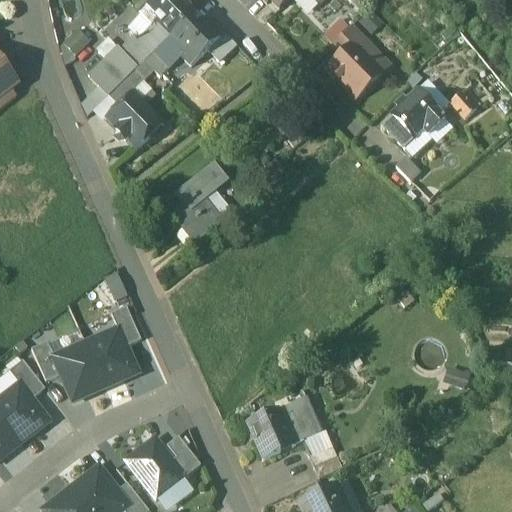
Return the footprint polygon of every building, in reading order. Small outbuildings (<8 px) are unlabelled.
[(177,0),(159,0),(140,19),(152,30),(156,26),(171,40),(194,17),(177,0)] [(259,0),(267,7),(271,4),(279,13),(292,0),(259,0)] [(328,0),(308,0),(319,10),(328,0)] [(220,43),(194,17),(171,40),(185,55),(180,60),(191,71),(208,55),(220,43)] [(152,30),(139,43),(153,57),(171,40),(156,26),(152,30)] [(352,30),(331,51),(341,61),(354,49),(359,54),(367,45),(352,30)] [(220,43),(208,55),(219,66),(236,49),(225,38),(220,43)] [(139,43),(136,40),(120,55),(137,73),(145,66),(153,57),(139,43)] [(171,40),(153,57),(168,73),(178,83),(185,76),(191,71),(180,60),(185,55),(171,40)] [(390,69),(367,45),(359,54),(382,77),(390,69)] [(341,61),(328,74),(356,102),(382,77),(359,54),(354,49),(341,61)] [(117,52),(89,79),(109,100),(135,75),(136,74),(137,73),(120,55),(117,52)] [(168,73),(153,57),(145,66),(154,75),(160,81),(168,73)] [(154,75),(145,66),(137,73),(136,74),(146,84),(154,75)] [(109,100),(109,101),(119,111),(133,97),(145,85),(135,75),(109,100)] [(0,99),(9,92),(11,90),(0,76),(0,99)] [(178,83),(166,95),(178,108),(198,89),(185,76),(178,83)] [(469,91),(451,108),(466,124),(484,108),(469,91)] [(9,92),(0,99),(0,114),(17,102),(9,92)] [(445,125),(418,96),(391,122),(413,146),(423,136),(429,131),(433,136),(445,125)] [(163,129),(133,97),(119,111),(107,122),(118,133),(116,135),(125,145),(127,143),(138,153),(150,142),(155,141),(160,137),(160,132),(163,129)] [(413,146),(391,122),(382,130),(405,154),(413,146)] [(429,131),(423,136),(428,141),(433,136),(429,131)] [(406,162),(396,172),(410,187),(420,176),(406,162)] [(214,170),(176,201),(184,210),(176,217),(187,231),(183,234),(194,248),(221,226),(204,204),(227,186),(214,170)] [(104,283),(119,308),(131,301),(115,276),(104,283)] [(127,352),(141,346),(126,313),(111,320),(127,352)] [(118,335),(85,349),(104,392),(136,378),(137,377),(118,335)] [(47,348),(32,355),(46,387),(60,381),(47,348)] [(85,349),(53,363),(72,406),(104,392),(85,349)] [(32,404),(45,394),(23,366),(9,376),(20,389),(32,404)] [(20,389),(0,403),(0,422),(21,450),(50,428),(20,389)] [(319,438),(304,403),(278,414),(280,420),(289,416),(302,445),(319,438)] [(277,414),(249,426),(256,443),(254,444),(263,465),(303,446),(302,445),(293,449),(280,420),(278,414),(277,414)] [(0,422),(0,466),(21,450),(0,422)] [(168,430),(157,437),(164,449),(176,442),(168,430)] [(319,438),(302,445),(303,446),(309,461),(332,451),(326,436),(319,438)] [(170,465),(184,484),(202,469),(179,440),(168,448),(177,459),(170,465)] [(153,445),(126,467),(157,505),(184,484),(170,465),(153,445)] [(309,461),(309,462),(314,473),(337,462),(332,451),(309,461)] [(337,462),(314,473),(319,483),(342,472),(337,462)] [(98,472),(70,494),(84,511),(127,511),(129,511),(98,472)] [(346,511),(337,491),(300,508),(302,511),(346,511)] [(84,511),(70,494),(46,511),(84,511)]
